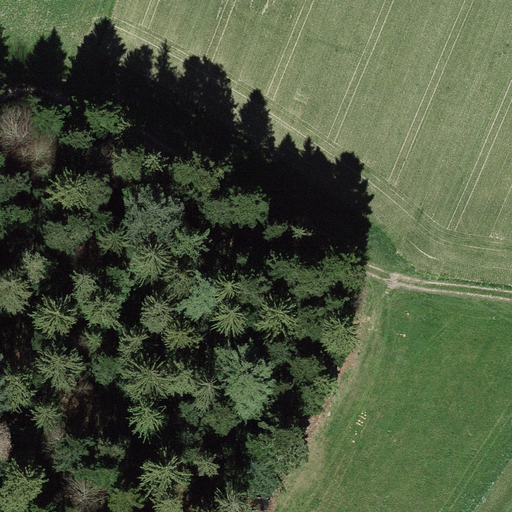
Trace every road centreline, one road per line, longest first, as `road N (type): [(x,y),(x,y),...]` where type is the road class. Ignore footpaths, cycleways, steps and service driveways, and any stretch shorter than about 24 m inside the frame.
road 1 (track): [(511,295),(368,269),(77,101),(0,99)]
road 2 (track): [(0,497),(211,503),(285,476)]
road 3 (track): [(388,276),(264,511)]
